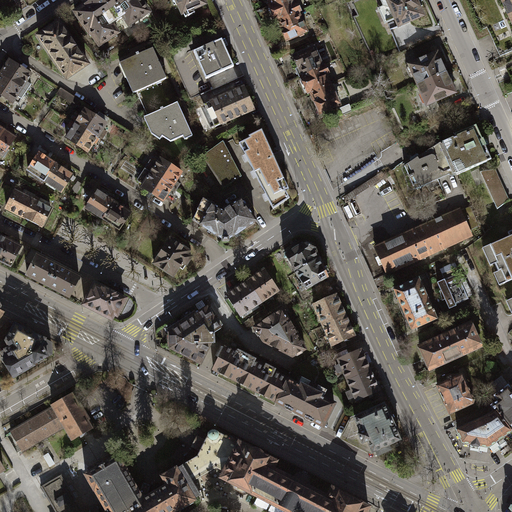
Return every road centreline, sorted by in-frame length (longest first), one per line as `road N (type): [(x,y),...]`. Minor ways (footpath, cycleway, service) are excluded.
road 1 (residential): [(0,110),(203,242),(227,267)]
road 2 (secondary): [(453,484),(336,237)]
road 3 (secondary): [(228,0),(314,187)]
road 4 (secondary): [(265,426),(432,511)]
road 5 (residential): [(0,224),(133,289),(157,315)]
road 6 (secondary): [(99,351),(232,420),(265,426)]
road 7 (secondary): [(265,426),(243,402),(122,339)]
road 8 (residential): [(511,148),(444,0)]
